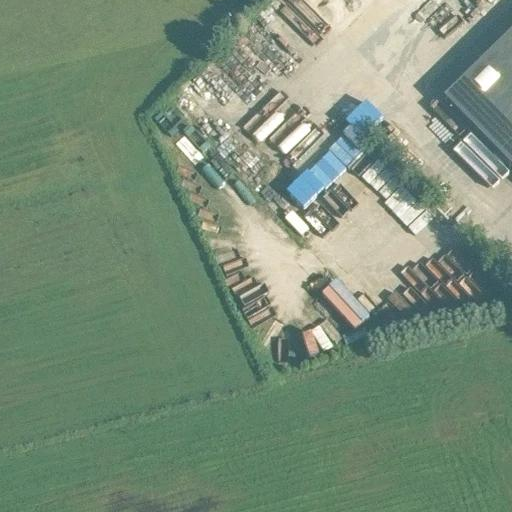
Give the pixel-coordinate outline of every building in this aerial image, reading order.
[(511,34),(444,101),(511,170),(511,34)] [(245,158),(247,156),(270,182),(286,167),(279,159),(270,167),(264,160),(261,162),(256,157),(267,148),(260,140),(267,133),(262,127),(237,149),(245,158)] [(410,227),(416,237),(440,220),(434,211),(410,227)] [(411,301),(434,309),(438,301),(452,306),(456,294),(439,287),(437,293),(416,286),(411,301)] [(326,294),(352,329),(362,322),(335,287),(326,294)] [(370,326),(323,344),(326,354),(374,336),(370,326)]
